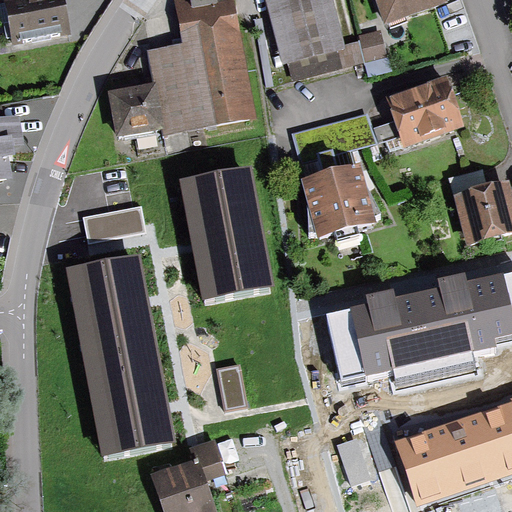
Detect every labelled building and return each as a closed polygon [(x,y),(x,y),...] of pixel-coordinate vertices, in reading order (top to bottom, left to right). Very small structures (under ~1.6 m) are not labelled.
[(66,0),(4,0),(14,45),(73,32),(66,0)] [(257,118),(234,0),(174,0),(183,44),(149,51),(155,82),(164,128),(165,135),(257,118)] [(348,65),(328,0),(264,0),(288,82),(348,65)] [(449,8),(446,0),(373,0),(384,29),(449,8)] [(385,33),(363,39),(372,76),(394,70),(385,33)] [(466,126),(447,77),(388,98),(395,121),(373,128),(369,114),(294,134),(303,165),(318,161),(321,174),(355,165),(350,151),(400,137),(404,148),(466,126)] [(164,128),(155,82),(107,91),(116,137),(164,128)] [(13,113),(0,115),(0,176),(5,175),(0,146),(0,143),(18,140),(13,113)] [(321,174),(303,178),(318,237),(336,232),(339,243),(362,237),(358,225),(375,221),(374,216),(381,212),(368,186),(360,164),(355,165),(321,174)] [(449,178),(454,194),(487,185),(483,169),(449,178)] [(252,172),(182,186),(195,248),(206,305),(276,291),(252,172)] [(511,232),(511,189),(509,179),(487,185),(454,194),(468,244),(511,232)] [(142,207),(84,218),(89,244),(147,234),(142,207)] [(142,256),(69,270),(104,458),(178,444),(171,410),(151,300),(142,256)] [(441,295),(396,306),(394,296),(372,301),(367,302),(369,312),(328,322),(344,388),(394,376),(395,378),(498,354),(498,351),(511,347),(511,281),(467,291),(465,281),(444,286),(439,287),(441,295)] [(242,364),(217,369),(225,412),(250,407),(242,364)] [(417,506),(511,474),(511,402),(396,443),(417,506)] [(182,448),(188,466),(151,478),(162,511),(210,511),(219,509),(210,481),(227,475),(214,437),(182,448)] [(357,439),(338,446),(352,485),(371,479),(357,439)]
